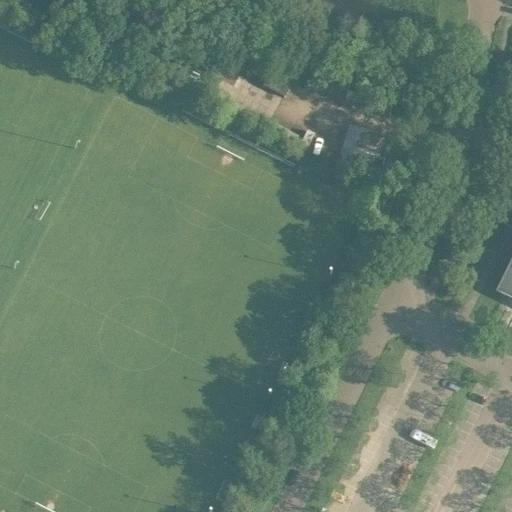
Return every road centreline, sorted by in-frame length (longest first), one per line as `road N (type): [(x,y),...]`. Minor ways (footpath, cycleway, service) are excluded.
road 1 (unclassified): [(386,309),(447,170),(486,0)]
road 2 (track): [(457,135),(269,91),(197,65)]
road 3 (unclassified): [(284,511),(386,309)]
road 4 (unclassified): [(511,372),(386,309)]
